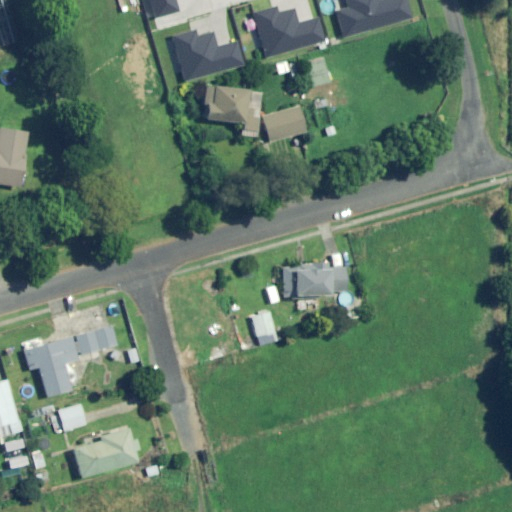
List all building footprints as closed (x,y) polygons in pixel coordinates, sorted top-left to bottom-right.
[(0,0),(0,49),(17,45),(3,0),(0,0)] [(294,53),(290,34),(282,36),(286,55),(294,53)] [(275,65),(276,68),(277,75),(289,73),(290,80),(304,77),(306,89),(329,84),(323,58),(287,66),(287,63),(275,65)] [(259,92),(205,87),(201,120),(240,125),(239,137),(254,139),(259,92)] [(304,133),(297,107),(261,117),(268,143),(304,133)] [(0,186),(19,189),(29,131),(0,126),(0,186)] [(344,293),(344,269),(280,270),(281,298),(327,297),(327,293),(344,293)] [(281,323),(279,309),(271,311),(273,325),(281,323)] [(276,342),(268,312),(250,317),(259,347),(276,342)] [(116,346),(110,326),(22,352),(28,371),(36,369),(45,398),(69,391),(62,365),(78,360),(77,357),(116,346)] [(128,343),(126,330),(117,331),(119,344),(128,343)] [(17,422),(6,381),(0,382),(0,437),(10,435),(7,425),(17,422)] [(85,425),(79,405),(57,411),(63,432),(85,425)] [(136,463),(127,432),(70,448),(79,479),(136,463)] [(44,467),(40,454),(31,456),(34,469),(44,467)]
